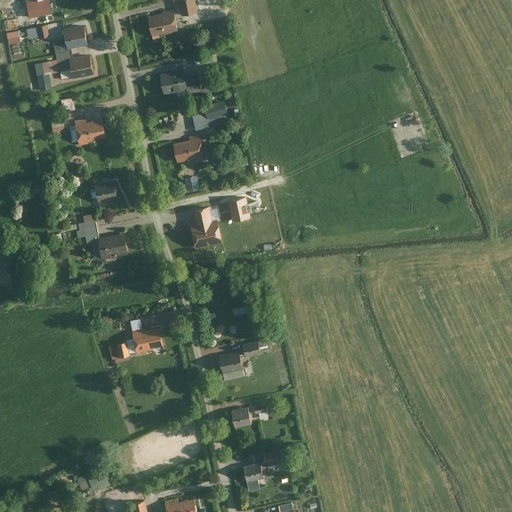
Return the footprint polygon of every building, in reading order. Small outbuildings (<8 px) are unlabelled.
[(195,0),(178,0),(182,15),(198,12),(195,0)] [(178,30),(173,7),(146,13),(151,36),(178,30)] [(47,24),(27,28),(28,37),(40,34),(41,36),(49,35),(47,24)] [(87,43),(83,24),(64,29),(68,47),(87,43)] [(18,29),(7,32),(9,43),(21,40),(18,29)] [(66,38),(53,40),(59,70),(72,67),(70,57),(68,47),(66,38)] [(89,53),(70,57),(72,67),(74,77),(92,74),(89,53)] [(217,53),(209,54),(211,62),(218,60),(217,53)] [(182,68),(159,73),(163,92),(186,87),(187,93),(202,90),(198,73),(184,77),(182,68)] [(228,113),(225,100),(204,105),(205,111),(192,114),(195,129),(209,126),(208,117),(228,113)] [(63,114),(50,116),(53,133),(66,131),(63,114)] [(101,118),(74,123),(78,145),(88,143),(87,140),(94,139),(94,137),(104,136),(101,118)] [(200,136),(172,142),(176,161),(188,158),(188,160),(205,156),(200,136)] [(113,179),(93,183),(97,201),(117,197),(113,179)] [(246,196),(228,200),(233,219),(250,215),(246,196)] [(210,207),(193,210),(196,224),(188,226),(192,248),(221,243),(217,218),(212,219),(210,207)] [(97,212),(83,214),(84,221),(97,219),(99,218),(97,212)] [(84,221),(79,222),(80,230),(85,229),(87,244),(97,242),(96,236),(99,235),(97,219),(84,221)] [(124,231),(99,235),(96,236),(97,242),(98,244),(91,245),(94,258),(100,257),(100,258),(128,253),(124,231)] [(158,328),(131,333),(132,338),(135,350),(136,354),(162,348),(158,328)] [(257,340),(242,343),(244,354),(259,351),(258,345),(272,343),(270,336),(257,338),(257,340)] [(129,352),(135,350),(132,338),(126,339),(127,340),(129,352)] [(129,352),(127,340),(109,344),(112,358),(130,354),(129,352)] [(239,349),(218,354),(221,371),(243,367),(239,349)] [(266,402),(254,404),(256,412),(267,410),(266,402)] [(247,406),(230,409),(233,426),(250,422),(247,406)] [(275,451),(263,453),(266,467),(277,465),(275,451)] [(262,476),(258,461),(241,465),(245,480),(262,476)] [(178,497),(164,500),(166,511),(196,511),(193,497),(179,500),(178,497)] [(149,511),(146,499),(130,503),(132,511),(149,511)] [(293,511),(291,502),(279,505),(280,511),(293,511)]
